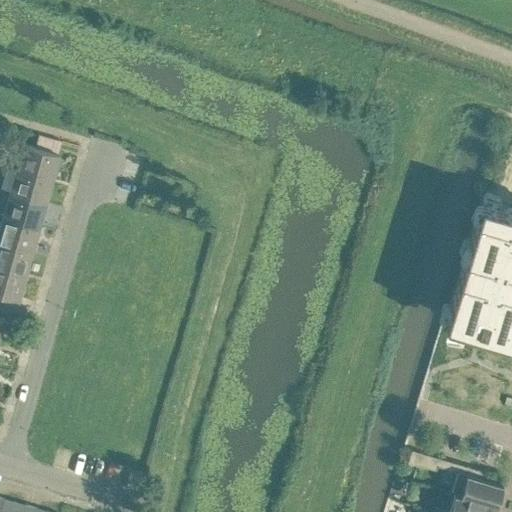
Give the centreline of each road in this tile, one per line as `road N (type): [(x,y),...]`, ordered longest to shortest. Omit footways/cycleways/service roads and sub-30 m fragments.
road 1 (residential): [(8,463),(101,159)]
road 2 (unclassified): [(511,72),(313,0)]
